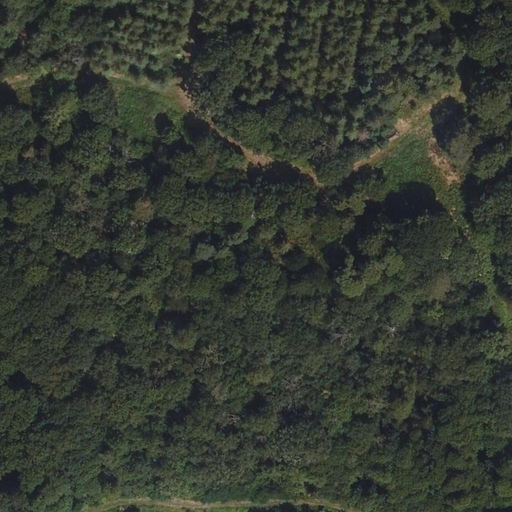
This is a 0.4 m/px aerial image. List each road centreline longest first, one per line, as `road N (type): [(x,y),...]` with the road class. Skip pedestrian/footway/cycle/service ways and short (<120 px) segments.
road 1 (track): [(179,100),(234,145),(301,173),(347,176),(452,102),(463,47),(423,0)]
road 2 (track): [(367,511),(349,502),(92,511)]
road 3 (track): [(417,127),(442,189),(511,306)]
